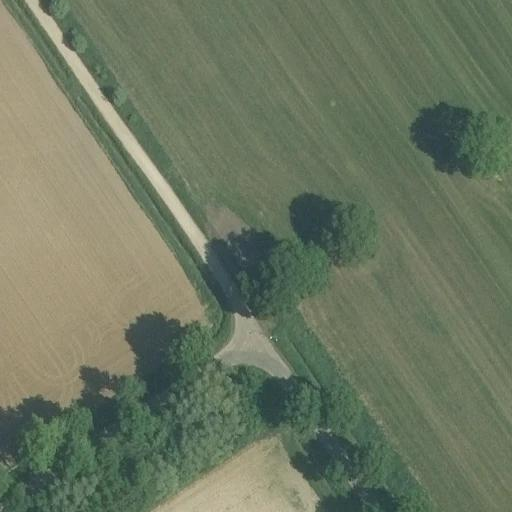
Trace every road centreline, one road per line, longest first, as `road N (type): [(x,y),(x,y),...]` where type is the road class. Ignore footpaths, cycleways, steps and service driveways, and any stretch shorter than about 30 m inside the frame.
road 1 (track): [(30,0),(203,257),(251,346)]
road 2 (unclassified): [(0,506),(235,346),(259,346)]
road 3 (unclassified): [(373,511),(259,346)]
